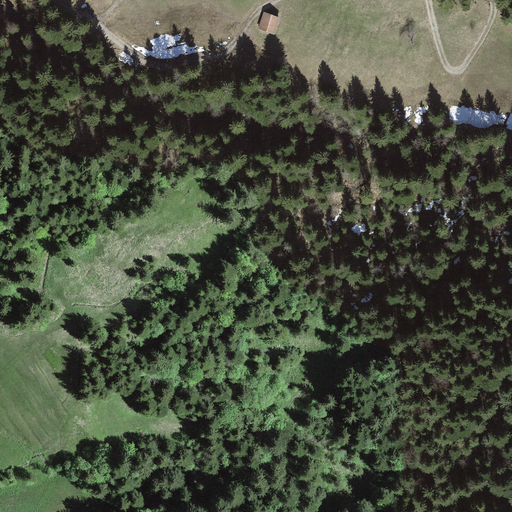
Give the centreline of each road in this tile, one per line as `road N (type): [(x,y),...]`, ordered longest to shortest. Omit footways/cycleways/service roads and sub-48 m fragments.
road 1 (track): [(72,0),(165,69),(230,50),(269,0)]
road 2 (track): [(433,0),(450,71),(467,64),(492,0)]
